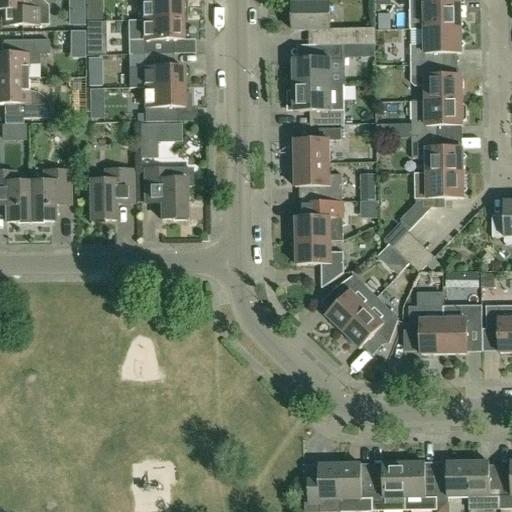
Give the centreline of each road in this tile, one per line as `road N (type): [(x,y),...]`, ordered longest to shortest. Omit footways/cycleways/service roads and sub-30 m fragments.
road 1 (residential): [(511,411),(349,412),(322,396),(243,313),(236,260)]
road 2 (residential): [(236,260),(235,0)]
road 3 (residential): [(236,260),(0,263)]
